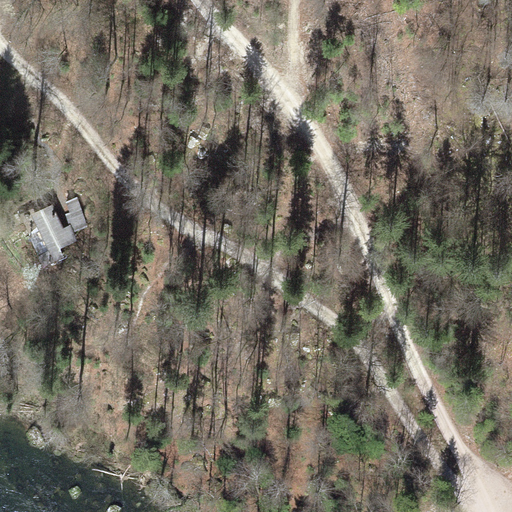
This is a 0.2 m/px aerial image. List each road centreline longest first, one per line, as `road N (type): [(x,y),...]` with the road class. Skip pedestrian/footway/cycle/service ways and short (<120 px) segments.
road 1 (track): [(487,511),(266,274),(156,208),(85,125),(0,48)]
road 2 (track): [(491,511),(325,151),(196,0)]
